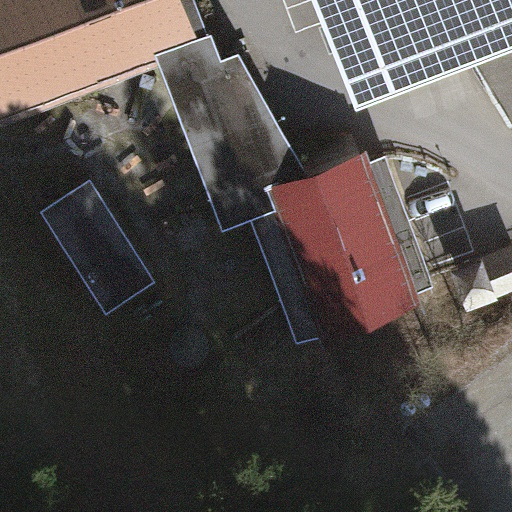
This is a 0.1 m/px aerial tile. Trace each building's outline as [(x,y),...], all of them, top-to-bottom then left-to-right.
[(0,0),(0,117),(158,56),(201,40),(185,0),(0,0)] [(511,0),(320,0),(356,93),(511,33),(511,0)] [(297,336),(321,327),(269,184),(309,170),(241,49),(224,54),(215,34),(201,40),(158,56),(224,226),(253,216),(297,336)] [(269,184),(321,327),(421,291),(419,284),(372,154),(370,148),(309,170),(269,184)] [(372,154),(419,284),(434,278),(387,148),(372,154)] [(92,174),(42,205),(106,310),(156,278),(92,174)] [(511,248),(459,265),(470,300),(511,287),(511,248)]
